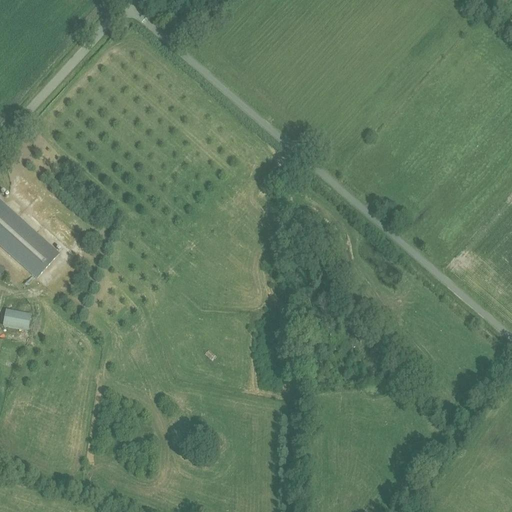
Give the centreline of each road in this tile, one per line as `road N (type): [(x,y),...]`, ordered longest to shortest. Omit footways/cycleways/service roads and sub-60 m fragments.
road 1 (unclassified): [(511,337),(127,5)]
road 2 (unclassified): [(0,146),(127,5)]
road 3 (track): [(402,511),(511,373)]
